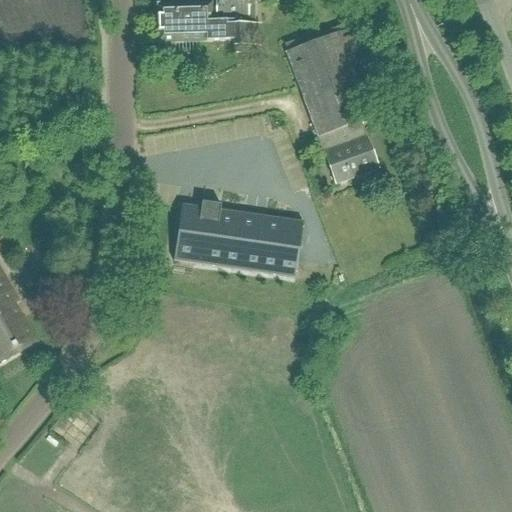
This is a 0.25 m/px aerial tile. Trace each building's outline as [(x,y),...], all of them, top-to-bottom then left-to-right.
[(214,0),(215,5),(157,6),(158,57),(175,57),(174,45),(232,43),(233,55),(251,54),(250,27),(239,26),(239,18),(249,17),(248,5),(256,4),(255,0),(214,0)] [(377,172),(360,126),(371,123),(340,38),(287,57),(334,187),(377,172)] [(178,206),(171,263),(293,281),(299,224),(217,212),(217,207),(198,204),(197,209),(178,206)] [(0,364),(35,345),(13,307),(17,305),(0,275),(0,364)] [(191,275),(189,285),(235,292),(237,282),(191,275)]
